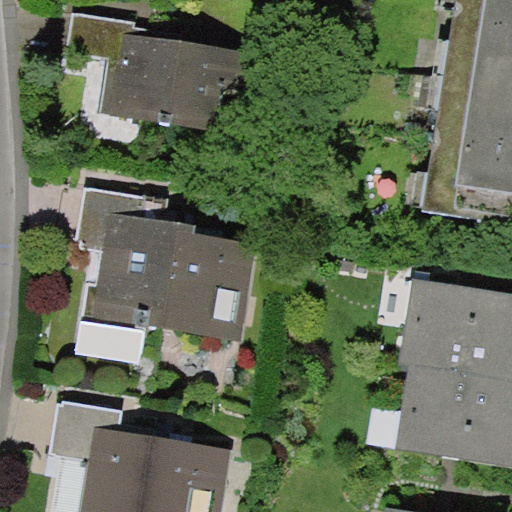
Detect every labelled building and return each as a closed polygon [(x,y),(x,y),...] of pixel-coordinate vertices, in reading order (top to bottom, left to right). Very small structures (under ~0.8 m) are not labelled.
[(511,0),(448,0),(415,215),(511,229),(511,0)] [(134,27),(69,16),(60,71),(103,78),(96,121),(229,144),(244,60),(131,41),(134,27)] [(139,202),(81,192),(73,243),(99,248),(93,287),(84,288),(78,325),(239,354),(258,246),(148,227),(139,202)] [(511,302),(409,284),(394,367),(511,387),(511,302)] [(511,460),(511,391),(407,373),(393,454),(510,474),(511,460)] [(120,416),(56,406),(48,458),(87,464),(79,511),(219,511),(230,445),(118,428),(120,416)]
